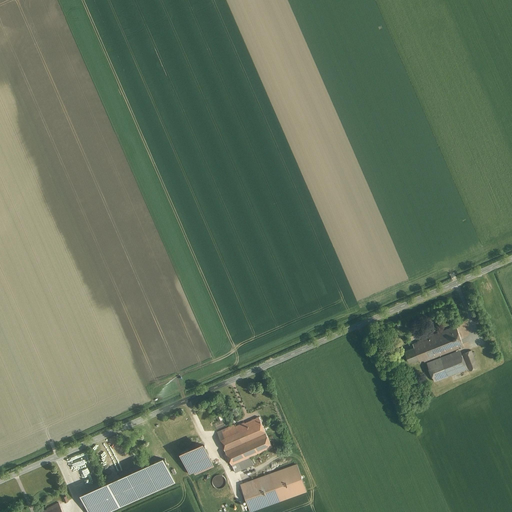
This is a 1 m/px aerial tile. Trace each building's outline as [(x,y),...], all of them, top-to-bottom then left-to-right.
[(495,291),(485,296),(492,311),(502,307),(495,291)] [(415,347),(406,350),(411,363),(420,360),(425,361),(426,362),(466,347),(458,326),(414,342),(415,347)] [(462,349),(427,363),(436,383),(471,369),(462,349)] [(473,350),(465,353),(472,371),(480,368),(473,350)] [(231,464),(272,447),(259,416),(236,425),(236,424),(217,432),(231,464)] [(200,440),(177,451),(188,474),(194,471),(195,473),(212,466),(200,440)] [(160,456),(78,493),(87,511),(108,511),(172,483),(160,456)] [(296,464),(241,483),(251,511),(306,491),(296,464)] [(63,511),(59,503),(41,511),(63,511)]
